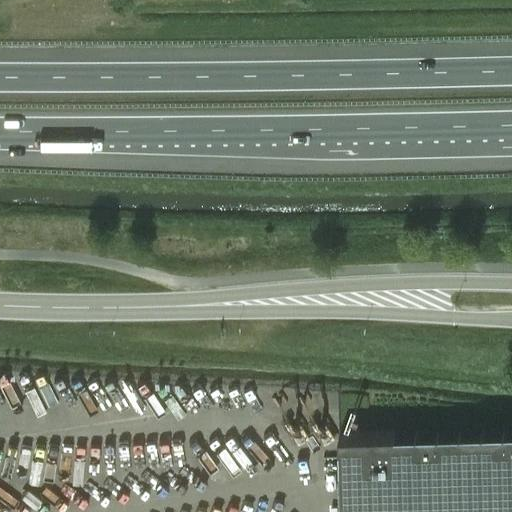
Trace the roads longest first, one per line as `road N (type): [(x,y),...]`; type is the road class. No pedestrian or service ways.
road 1 (motorway): [(511,68),(0,79)]
road 2 (motorway): [(0,134),(511,124)]
road 3 (unclassified): [(511,283),(342,286),(133,308)]
road 4 (unclassified): [(133,308),(511,321)]
road 5 (unknown): [(0,412),(273,430),(303,511)]
road 6 (unclassified): [(0,306),(133,308)]
